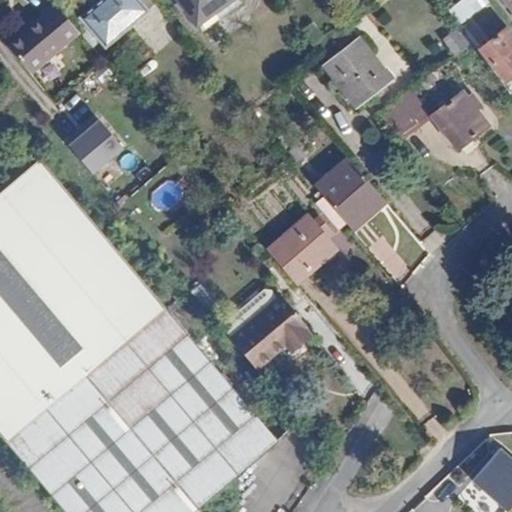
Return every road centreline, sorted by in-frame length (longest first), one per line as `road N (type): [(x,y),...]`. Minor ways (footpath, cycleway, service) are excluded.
road 1 (residential): [(511,205),(447,264),(437,288),(442,321),(503,411)]
road 2 (residential): [(383,511),(503,411)]
